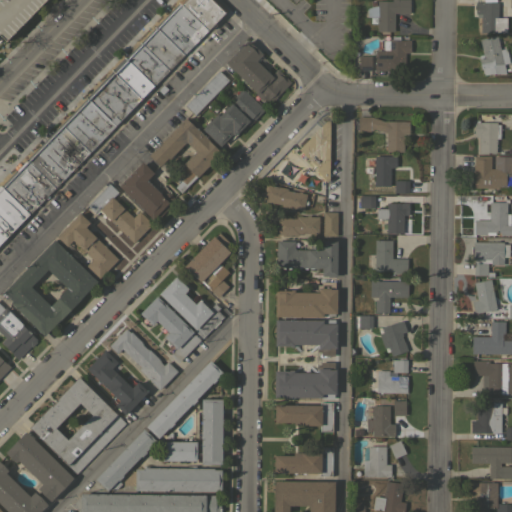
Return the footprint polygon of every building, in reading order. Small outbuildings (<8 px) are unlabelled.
[(44,0),(5,41),(0,36),(0,0),(44,0)] [(177,2),(179,0),(216,0),(227,10),(214,23),(216,24),(213,28),(211,26),(207,30),(179,3),(177,2)] [(394,31),(376,31),(376,23),(370,23),(370,17),(367,17),(367,10),(367,9),(368,7),(370,6),(373,6),(373,2),(377,2),(377,0),(391,1),(391,0),(409,0),(409,13),(394,13),(394,31)] [(497,2),(497,17),(506,17),(506,32),(497,32),(480,32),(480,17),(476,17),(476,14),(475,14),(475,2),(497,2)] [(207,30),(184,54),(156,27),(179,3),(207,30)] [(156,27),(184,54),(169,70),(141,43),(156,27)] [(509,62),(503,63),(505,73),(492,73),(483,75),(482,70),(480,70),(478,58),(478,55),(482,54),(479,39),(496,35),(499,49),(505,48),(509,62)] [(262,53),(261,55),(262,56),(257,61),(271,75),(276,68),(290,82),(268,105),(251,88),(250,89),(238,78),(239,77),(230,68),(229,69),(224,64),(225,63),(225,62),(247,39),(262,53)] [(410,40),(410,52),(404,52),(404,70),(386,70),(386,74),(379,74),(379,70),(374,70),(374,60),(375,60),(375,50),(382,50),(382,40),(389,40),(410,40)] [(141,43),(169,70),(154,85),(126,58),(141,43)] [(371,70),(358,70),(358,55),(371,55),(371,70)] [(111,70),(124,57),(126,58),(154,85),(141,99),(111,71),(111,70)] [(218,70),(228,80),(194,115),(184,105),(218,70)] [(85,97),(111,71),(141,99),(115,126),(86,99),(85,97)] [(264,109),(248,125),(246,123),(234,136),(231,133),(219,146),(201,128),(205,125),(203,123),(206,119),(208,121),(216,113),(218,115),(223,111),(221,109),(225,104),(226,105),(242,88),(264,109)] [(86,99),(115,126),(62,180),(29,214),(28,214),(2,186),(86,99)] [(403,152),(385,151),(386,132),(373,128),(371,131),(357,131),(357,117),(370,116),(386,121),(408,121),(408,134),(403,133),(403,152)] [(184,117),(194,127),(194,126),(208,139),(207,140),(220,152),(196,177),(195,176),(178,194),(172,189),(178,183),(171,176),(195,151),(185,142),(170,157),(168,156),(159,166),(148,155),(184,117)] [(499,138),(496,138),(495,152),(478,152),(478,136),(475,136),(475,134),(473,134),(473,122),(474,122),(474,119),(479,120),(479,122),(496,122),(496,124),(499,124),(499,138)] [(325,120),(329,120),(328,179),(325,182),(315,170),(317,167),(303,155),(301,157),(297,154),(300,151),(297,149),(325,120)] [(363,158),(373,158),(373,155),(396,155),(395,168),(395,180),(408,180),(408,193),(394,192),(394,193),(388,193),(388,192),(379,192),(379,186),(373,186),(373,172),(363,172),(363,158)] [(473,156),(490,156),(490,168),(493,168),(493,156),(511,156),(511,187),(498,187),(498,188),(473,188),(473,156)] [(141,161),(153,173),(146,180),(158,191),(163,185),(177,198),(155,221),(118,186),(141,161)] [(108,183),(117,192),(112,197),(132,217),(138,211),(151,223),(133,242),(99,210),(95,214),(87,205),(108,183)] [(306,194),(305,197),(308,198),(305,211),(294,209),(294,210),(290,209),(290,208),(281,206),(281,204),(260,200),(262,191),(263,191),(265,183),(273,184),(273,185),(287,188),(286,190),(306,194)] [(28,214),(7,235),(0,228),(0,185),(2,186),(28,214)] [(373,208),(360,208),(360,195),(373,195),(373,208)] [(488,220),(489,202),(504,202),(504,199),(508,199),(508,202),(506,202),(506,213),(510,214),(510,225),(511,225),(511,235),(499,235),(499,232),(486,232),(486,235),(473,234),(473,220),(488,220)] [(402,233),(380,233),(380,229),(386,229),(386,218),(375,218),(375,208),(386,208),(386,202),(408,202),(408,215),(402,215),(402,233)] [(98,278),(85,265),(91,259),(72,240),(66,246),(55,236),(78,212),(88,222),(84,227),(103,245),(103,244),(105,246),(105,247),(117,259),(98,278)] [(336,236),(322,236),(322,212),(336,212),(336,236)] [(296,218),(296,216),(305,216),(305,215),(309,215),(309,216),(318,216),(318,233),(298,233),(298,235),(284,235),(284,236),(281,236),(281,235),(276,235),(276,227),(274,227),(274,223),(276,223),(276,218),(296,218)] [(212,236),(214,237),(218,232),(227,241),(222,245),(229,252),(218,262),(228,272),(220,279),(228,286),(217,297),(209,289),(210,289),(201,280),(200,282),(183,265),(212,236)] [(10,302),(11,301),(2,292),(54,239),(96,281),(80,298),(60,319),(59,319),(43,336),(10,302)] [(336,276),(333,276),(333,277),(327,277),(327,276),(321,276),(321,268),(307,267),(307,269),(302,269),(302,267),(300,267),(300,269),(295,269),(295,267),(283,267),(283,268),(274,268),(274,260),(276,260),(276,255),(275,255),(275,251),(276,251),(276,240),(294,241),(294,249),(321,250),(321,240),(336,240),(336,276)] [(374,240),(391,240),(391,258),(406,258),(406,273),(394,273),(394,271),(373,270),(374,240)] [(495,242),(495,240),(499,240),(499,242),(503,242),(503,244),(508,244),(508,257),(503,257),(503,264),(490,264),(490,263),(487,263),(487,272),(493,272),(493,277),(487,277),(487,275),(473,275),(473,262),(473,259),(472,259),(472,242),(495,242)] [(201,338),(192,329),(193,328),(158,293),(174,276),(186,288),(185,289),(186,290),(183,293),(194,304),(197,300),(198,301),(199,300),(208,309),(214,303),(219,308),(217,310),(222,316),(201,338)] [(374,300),(377,300),(377,297),(369,297),(369,279),(377,280),(397,281),(397,276),(401,276),(401,281),(407,281),(406,297),(388,297),(388,312),(374,312),(374,300)] [(496,309),(507,307),(507,306),(511,305),(511,318),(507,318),(507,317),(494,318),(494,309),(481,311),(481,318),(474,318),(474,312),(476,312),(473,301),(476,300),(473,282),(490,279),(496,309)] [(274,316),(275,290),(290,290),(290,289),(294,289),(294,292),(318,292),(318,287),(317,287),(317,285),(321,285),(321,281),(334,281),(334,289),(336,289),(335,313),(334,313),(334,315),(322,315),(322,317),(274,316)] [(178,363),(165,350),(171,344),(163,337),(168,332),(155,320),(151,325),(139,313),(155,296),(193,332),(192,333),(199,340),(178,363)] [(0,297),(8,305),(5,308),(22,324),(21,325),(36,339),(35,341),(36,342),(31,347),(30,346),(17,359),(13,356),(14,356),(0,342),(5,337),(0,332),(0,297)] [(371,328),(357,328),(357,315),(358,315),(358,311),(362,311),(362,315),(365,315),(365,312),(370,312),(370,315),(371,315),(371,328)] [(321,320),(321,319),(333,319),(333,323),(335,323),(335,348),(333,348),(333,355),(320,355),(320,352),(316,351),(316,344),(293,344),(293,347),(289,346),(289,345),(274,345),(274,319),(321,320)] [(390,356),(389,351),(385,352),(377,330),(381,328),(381,327),(397,321),(402,320),(406,331),(401,333),(402,335),(401,336),(403,341),(407,350),(390,356)] [(511,354),(471,353),(471,336),(489,336),(489,321),(504,321),(504,332),(501,332),(501,340),(511,340),(511,354)] [(158,390),(148,380),(149,379),(138,369),(140,367),(121,348),(116,354),(108,346),(116,337),(115,336),(118,334),(119,334),(125,328),(129,332),(130,331),(141,342),(140,342),(142,344),(141,344),(146,349),(147,348),(160,361),(159,362),(163,365),(166,361),(177,371),(158,390)] [(124,415),(114,405),(117,401),(109,393),(110,392),(86,368),(104,350),(117,362),(110,369),(131,388),(137,382),(147,391),(124,415)] [(0,358),(6,364),(6,363),(9,367),(0,376),(0,358)] [(406,359),(406,372),(391,372),(391,359),(406,359)] [(209,360),(221,372),(215,378),(216,379),(212,383),(211,382),(195,399),(196,400),(192,404),(190,403),(172,422),(173,423),(168,428),(167,428),(157,438),(144,426),(209,360)] [(274,371),(292,371),(292,373),(316,373),(316,360),(323,360),(323,362),(333,362),(333,369),(335,369),(335,394),(333,394),(333,398),(319,398),(319,397),(273,397),(274,371)] [(481,375),(471,375),(471,360),(488,360),(488,363),(511,363),(511,393),(487,393),(487,391),(481,391),(481,375)] [(406,376),(406,393),(375,392),(376,370),(388,370),(388,376),(406,376)] [(75,474),(28,427),(78,377),(125,423),(75,474)] [(221,464),(200,464),(200,398),(221,399),(221,464)] [(405,400),(405,415),(392,415),(392,400),(405,400)] [(332,431),(319,431),(319,425),(293,425),(293,422),(274,422),(274,405),(293,405),(293,404),(296,404),(296,405),(302,405),(302,404),(305,404),(305,405),(319,405),(319,402),(332,402),(332,431)] [(500,433),(470,433),(470,420),(475,420),(475,402),(500,402),(500,433)] [(388,423),(394,423),(394,436),(371,436),(371,431),(365,431),(365,418),(371,418),(371,405),(389,405),(388,423)] [(143,428),(155,440),(144,451),(145,452),(141,457),(140,456),(122,475),(122,476),(118,481),(121,484),(116,489),(109,488),(106,491),(94,479),(143,428)] [(72,478),(50,501),(37,488),(41,484),(17,460),(15,462),(4,452),(25,431),(72,478)] [(399,439),(405,453),(393,458),(387,445),(399,439)] [(195,441),(195,460),(161,460),(161,441),(195,441)] [(362,476),(362,460),(367,460),(367,446),(385,446),(385,464),(390,464),(390,476),(362,476)] [(510,447),(510,463),(499,462),(499,466),(511,466),(511,478),(488,478),(488,463),(469,462),(470,446),(510,447)] [(331,476),(318,476),(318,473),(273,472),(273,455),(292,455),(292,452),(318,453),(318,447),(331,447),(331,476)] [(7,511),(0,505),(0,463),(7,470),(5,473),(29,496),(33,492),(46,504),(38,511),(7,511)] [(213,468),(213,469),(220,469),(220,491),(134,490),(134,485),(122,485),(122,481),(132,471),(134,471),(134,469),(142,469),(142,467),(213,468)] [(333,481),(333,511),(308,511),(308,505),(288,505),(288,511),(272,511),(272,502),(273,502),(273,481),(333,481)] [(403,511),(388,511),(381,511),(381,510),(371,508),(373,496),(382,497),(385,481),(402,483),(399,501),(405,502),(403,511)] [(469,511),(469,482),(496,482),(496,504),(509,504),(509,511),(495,511),(495,508),(487,508),(487,511),(469,511)] [(220,495),(220,511),(79,511),(71,504),(79,493),(220,495)] [(363,511),(348,511),(348,506),(351,506),(351,501),(363,501),(363,511)]
